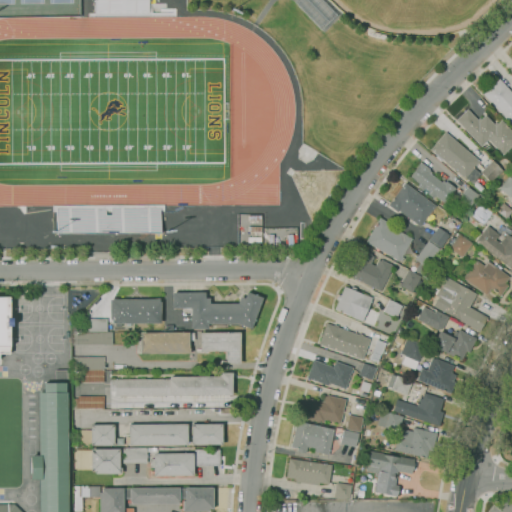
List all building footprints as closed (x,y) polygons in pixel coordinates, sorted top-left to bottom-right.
[(94,0),(94,14),(149,13),(148,0),(94,0)] [(511,125),(482,94),(499,79),(511,92),(511,125)] [(511,145),(502,155),(488,140),(480,147),(455,120),(467,109),(477,120),(479,118),(480,119),(485,115),(494,124),(496,122),(497,124),(501,120),(511,131),(511,145)] [(472,184),(465,178),(464,179),(455,171),(454,173),(449,168),(450,167),(446,164),(445,165),(430,153),(432,151),(430,149),(445,132),(479,161),(473,168),(480,174),(472,184)] [(490,183),(480,172),(492,160),(502,171),(490,183)] [(444,203),(435,195),(433,198),(428,194),(429,192),(424,188),(422,190),(417,186),(419,184),(413,179),(410,182),(407,179),(409,176),(410,176),(417,167),(416,166),(420,161),(430,169),(429,169),(432,171),(430,173),(441,182),(442,180),(445,182),(446,180),(455,186),(451,191),(452,192),(444,203)] [(511,194),(509,198),(498,188),(509,176),(511,178),(511,194)] [(420,227),(398,211),(397,212),(388,205),(405,182),(435,206),(420,227)] [(471,206),(459,197),(467,186),(479,195),(471,206)] [(482,225),(470,217),(480,203),(492,211),(482,225)] [(511,211),(506,219),(496,211),(503,203),(511,211)] [(55,206),(55,234),(159,234),(159,206),(55,206)] [(399,261),(366,242),(380,218),(389,223),(388,225),(412,238),(399,261)] [(511,269),(475,241),(487,226),(498,235),(495,240),(499,243),(506,234),(510,237),(511,235),(511,269)] [(440,248),(428,240),(437,228),(449,236),(440,248)] [(461,258),(449,248),(459,234),(472,243),(461,258)] [(421,276),(414,270),(419,263),(414,260),(428,241),(440,250),(421,276)] [(380,291),(347,275),(360,250),(374,257),(371,263),(375,266),(379,259),(381,260),(382,260),(393,265),(380,291)] [(500,296),(490,289),(486,295),(463,278),(475,260),(483,266),(487,261),(509,277),(505,283),(507,285),(500,296)] [(461,277),(449,269),(455,261),(466,270),(461,277)] [(410,293),(405,291),(406,289),(399,285),(408,269),(421,276),(412,292),(411,292),(410,293)] [(479,331),(458,320),(443,311),(443,312),(433,306),(438,297),(435,296),(446,276),(458,283),(458,284),(476,294),(469,307),(487,317),(479,331)] [(361,321),(352,317),(353,316),(334,308),(338,299),(336,299),(338,294),(340,295),(344,285),(371,297),(361,321)] [(236,323),(208,323),(208,328),(192,328),(192,312),(182,312),(182,308),(172,308),(172,292),(205,292),(205,297),(209,297),(209,303),(237,303),(240,296),(244,298),(246,291),(262,297),(251,328),(236,323)] [(0,298),(0,354),(9,354),(8,298),(0,298)] [(122,326),(117,326),(117,323),(112,323),(112,320),(109,320),(109,299),(159,299),(159,301),(161,301),(161,323),(122,323),(122,326)] [(396,318),(383,311),(389,299),(402,305),(396,318)] [(437,330),(416,319),(423,306),(435,312),(436,310),(449,316),(442,328),(437,330)] [(76,331),(76,330),(74,325),(80,319),(107,318),(107,331),(76,331)] [(362,359),(318,343),(325,323),(333,325),(334,324),(338,326),(337,327),(358,334),(359,333),(363,334),(362,336),(370,338),(362,359)] [(462,360),(432,345),(439,331),(451,337),(454,330),(457,331),(458,329),(476,338),(469,353),(466,351),(462,360)] [(107,331),(112,331),(112,344),(72,345),(71,331),(76,331),(107,331)] [(190,353),(140,353),(140,348),(141,348),(141,332),(189,332),(194,332),(194,341),(189,341),(189,348),(190,348),(190,353)] [(240,364),(226,364),(226,351),(200,351),(200,332),(240,332),(240,364)] [(415,370),(401,364),(405,355),(400,353),(406,338),(411,340),(425,346),(415,370)] [(378,362),(369,359),(376,339),(386,342),(382,353),(381,352),(378,362)] [(78,369),(72,369),(72,357),(104,356),(104,369),(103,369),(78,369)] [(450,393),(417,380),(422,368),(426,370),(432,357),(454,366),(451,373),(456,375),(453,381),(455,382),(450,393)] [(345,389),(329,383),(328,386),(316,381),(315,383),(313,382),(313,380),(306,377),(313,359),(333,367),(336,360),(353,367),(350,374),(352,375),(351,379),(349,378),(345,389)] [(371,379),(365,377),(365,379),(362,378),(363,376),(358,374),(363,362),(376,367),(371,379)] [(103,369),(104,382),(78,382),(78,369),(103,369)] [(232,395),(115,396),(115,391),(110,391),(110,379),(169,379),(169,378),(170,378),(170,376),(219,376),(219,373),(221,373),(221,372),(232,372),(232,395)] [(407,394),(392,388),(392,387),(387,385),(392,373),(397,375),(412,380),(407,394)] [(368,392),(359,390),(362,381),(370,383),(368,392)] [(43,383),(43,392),(37,392),(37,454),(28,454),(28,479),(38,479),(38,511),(66,511),(66,382),(43,383)] [(439,425),(404,415),(408,404),(416,406),(417,404),(418,404),(419,402),(418,401),(419,398),(422,399),(424,392),(443,398),(440,411),(443,412),(439,425)] [(340,425),(310,419),(310,420),(306,419),(307,418),(303,417),(308,397),(322,401),(323,395),(326,396),(326,395),(346,399),(340,425)] [(104,408),(72,408),(72,398),(78,398),(78,396),(104,396),(104,408)] [(397,433),(383,428),(384,427),(376,424),(380,411),(389,415),(390,411),(403,416),(397,433)] [(346,429),(349,415),(363,419),(360,432),(359,432),(346,429)] [(328,454),(314,451),(314,448),(307,446),(306,453),(297,451),(298,448),(295,447),(295,448),(290,447),(291,443),(292,443),(292,441),(291,441),(293,434),(294,430),(293,430),(294,426),(295,427),(296,420),(311,423),(321,426),(321,425),(334,428),(328,454)] [(222,444),(191,444),(191,424),(222,423),(222,444)] [(92,447),(72,447),(72,429),(91,429),(91,424),(114,424),(114,445),(92,445),(92,447)] [(187,444),(129,445),(129,443),(126,443),(126,436),(129,436),(129,424),(187,424),(187,444)] [(427,458),(394,450),(397,437),(402,439),(405,429),(412,431),(413,427),(437,433),(432,450),(429,449),(427,458)] [(359,432),(355,446),(340,442),(343,428),(346,429),(359,432)] [(193,452),(193,446),(198,446),(198,449),(220,449),(220,465),(193,466),(193,452)] [(122,448),(147,447),(147,448),(157,447),(157,451),(152,451),(147,451),(147,463),(122,463),(122,448)] [(119,468),(121,468),(121,473),(95,474),(95,471),(91,471),(91,449),(119,448),(119,468)] [(397,496),(375,492),(378,474),(366,471),(369,451),(383,453),(382,454),(414,460),(411,474),(397,471),(395,485),(399,486),(397,496)] [(193,466),(193,475),(153,475),(153,453),(193,452),(193,466)] [(318,485),(295,481),(296,478),(286,477),(289,457),(331,464),(330,473),(338,475),(337,482),(329,480),(328,483),(326,483),(319,482),(318,485)] [(349,500),(333,498),(336,482),(351,485),(349,500)] [(99,498),(87,498),(87,496),(82,496),(82,511),(73,511),(73,485),(88,485),(100,485),(100,492),(99,492),(99,498)] [(180,498),(180,501),(179,501),(179,503),(131,504),(131,501),(130,501),(130,499),(130,488),(130,487),(180,487),(180,498)] [(185,487),(213,487),(213,509),(209,509),(209,511),(183,511),(183,500),(185,500),(185,498),(185,487)] [(99,511),(99,498),(99,492),(100,492),(102,492),(102,488),(123,488),(123,499),(123,508),(123,511),(99,511)] [(18,511),(15,503),(0,503),(0,511),(18,511)]
